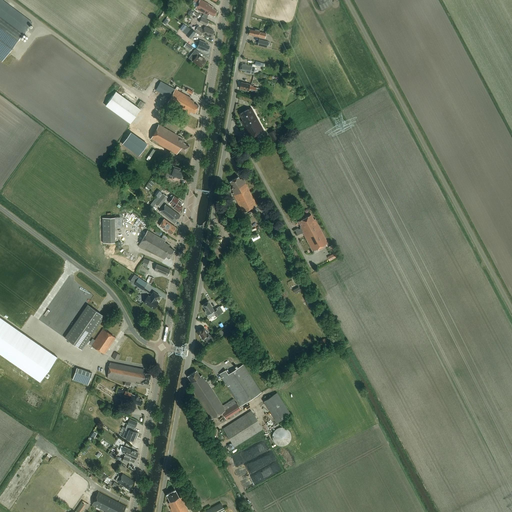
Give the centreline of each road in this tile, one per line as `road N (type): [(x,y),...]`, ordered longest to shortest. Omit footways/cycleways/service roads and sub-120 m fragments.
road 1 (unclassified): [(189,352),(251,0)]
road 2 (tertiary): [(162,347),(226,0)]
road 3 (unclassified): [(511,310),(346,0)]
road 4 (unclassified): [(162,347),(143,343),(112,293),(0,207)]
road 5 (tertiary): [(133,511),(162,347)]
road 6 (unclassified): [(160,511),(189,352)]
